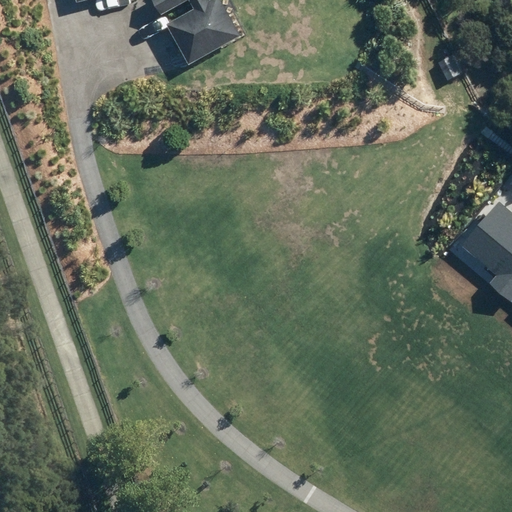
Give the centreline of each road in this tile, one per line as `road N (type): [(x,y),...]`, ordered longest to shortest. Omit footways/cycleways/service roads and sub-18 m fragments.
road 1 (unknown): [(373,511),(232,427),(171,367),(129,310),(106,267),(72,142),(52,3)]
road 2 (unknown): [(116,511),(0,174)]
